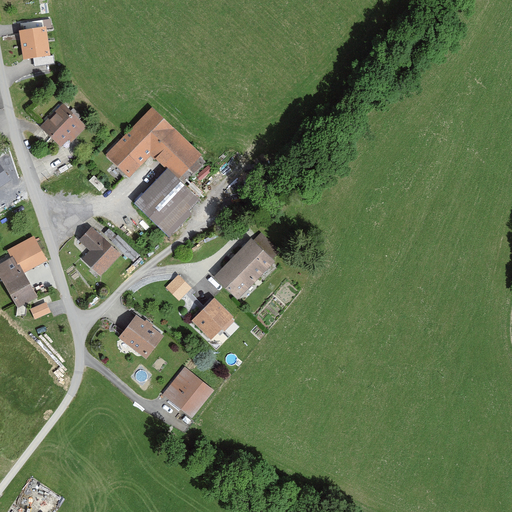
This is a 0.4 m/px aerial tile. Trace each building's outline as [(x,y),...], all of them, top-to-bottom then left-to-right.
[(46,27),(19,31),(24,59),(50,55),(46,27)] [(61,104),(43,126),(61,142),(80,120),(61,104)] [(184,167),(191,174),(203,161),(150,110),(108,154),(128,173),(152,148),(178,173),(184,167)] [(0,185),(9,179),(0,166),(0,185)] [(198,200),(166,170),(136,202),(168,232),(198,200)] [(98,274),(118,254),(92,227),(79,240),(92,252),(84,260),(98,274)] [(0,263),(0,273),(16,306),(34,297),(21,271),(43,261),(32,238),(14,247),(18,255),(0,263)] [(215,276),(236,296),(269,262),(249,242),(215,276)] [(178,272),(166,286),(180,299),(192,285),(178,272)] [(191,319),(209,339),(230,320),(212,300),(191,319)] [(44,302),(31,308),(35,317),(48,311),(44,302)] [(135,319),(120,337),(145,357),(160,339),(135,319)] [(208,388),(183,370),(166,392),(191,411),(208,388)]
